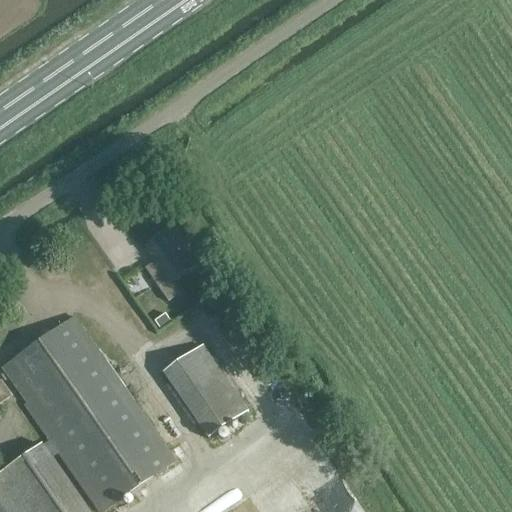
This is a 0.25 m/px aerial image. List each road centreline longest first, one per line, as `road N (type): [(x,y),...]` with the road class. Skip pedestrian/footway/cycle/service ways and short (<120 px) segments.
road 1 (unclassified): [(0,232),(336,0)]
road 2 (unknown): [(0,268),(15,284),(95,310),(133,359),(201,481)]
road 3 (primary): [(0,119),(172,0)]
